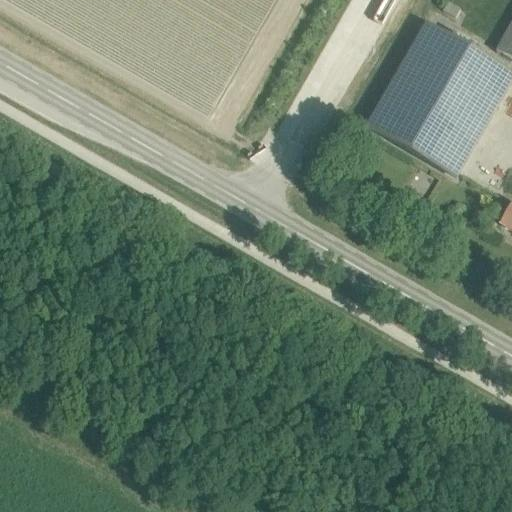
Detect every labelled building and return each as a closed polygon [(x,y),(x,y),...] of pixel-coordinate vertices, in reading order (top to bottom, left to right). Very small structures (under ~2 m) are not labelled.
[(446,3),(441,12),(453,19),(458,10),(446,3)] [(363,19),(351,44),(370,53),(382,29),(363,19)] [(511,63),(511,22),(494,53),(511,63)] [(369,128),(453,177),(510,79),(469,55),(472,50),(449,37),(446,42),(426,30),(369,128)] [(511,206),(499,226),(511,234),(511,206)]
